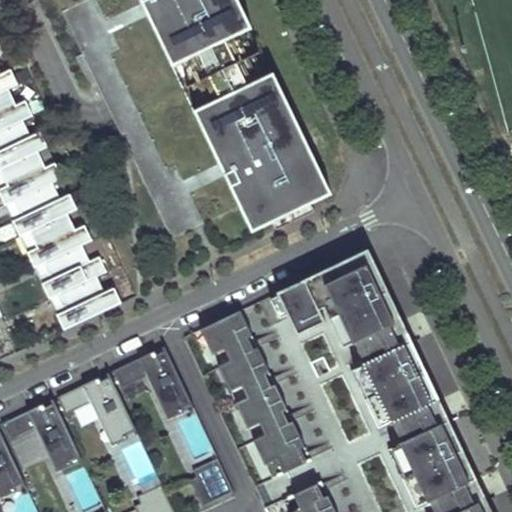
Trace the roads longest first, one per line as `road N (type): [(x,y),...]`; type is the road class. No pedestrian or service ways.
road 1 (residential): [(416,192),(0,392)]
road 2 (secondary): [(384,0),(511,263)]
road 3 (residential): [(416,192),(511,390)]
road 4 (residential): [(324,0),(416,192)]
